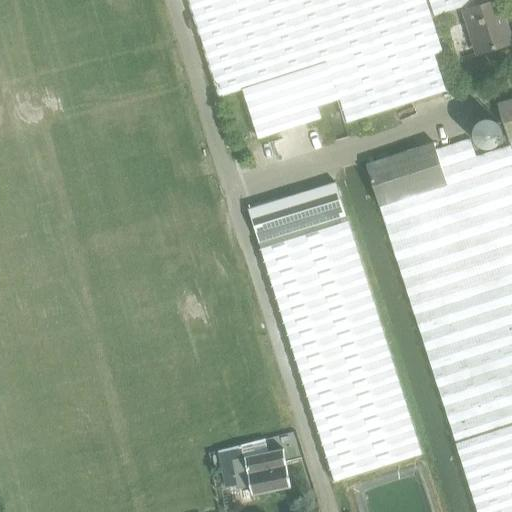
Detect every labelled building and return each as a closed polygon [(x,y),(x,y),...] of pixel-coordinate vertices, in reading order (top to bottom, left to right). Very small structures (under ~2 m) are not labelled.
[(424,0),(189,0),(220,96),(242,89),(327,62),(339,100),(347,123),(446,91),(434,54),(442,52),(424,0)] [(475,0),(427,0),(432,16),(476,2),(475,0)] [(511,43),(499,3),(464,13),(477,55),(511,44),(511,43)] [(327,62),(242,89),(257,139),(278,133),(304,124),(320,119),(316,107),(339,100),(327,62)] [(511,144),(511,100),(497,106),(510,146),(511,144)] [(456,444),(468,480),(477,511),(511,511),(511,176),(509,166),(511,165),(511,144),(510,146),(474,157),(469,140),(436,151),(447,185),(380,206),(456,444)] [(447,185),(436,151),(434,143),(366,164),(380,206),(447,185)] [(260,246),(347,219),(336,183),(249,210),(260,246)] [(350,220),(261,248),(335,483),(424,454),(350,220)] [(266,440),(241,446),(243,458),(268,453),(266,440)] [(291,487),(284,450),(268,453),(243,458),(233,460),(239,489),(250,487),(252,495),(291,487)]
